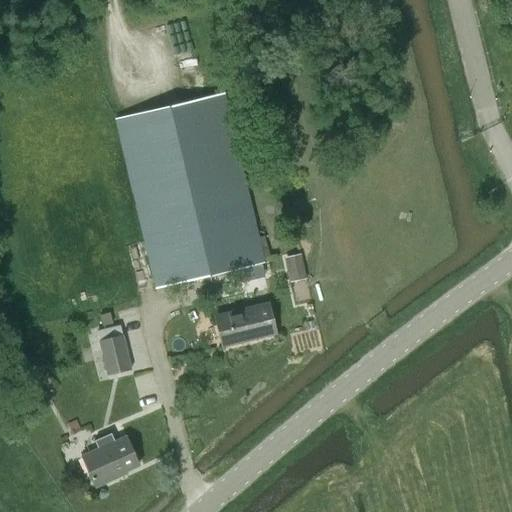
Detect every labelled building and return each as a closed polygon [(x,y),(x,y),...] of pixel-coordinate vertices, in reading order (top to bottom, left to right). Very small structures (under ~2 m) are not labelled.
[(157,288),(263,263),(223,94),(117,119),(157,288)] [(306,279),(301,255),(284,258),(289,283),(306,279)] [(222,347),(276,334),(268,303),(215,316),(222,347)] [(122,335),(99,341),(107,376),(131,371),(122,335)] [(35,364),(33,370),(38,375),(44,373),(46,367),(41,362),(35,364)] [(127,470),(139,465),(126,437),(115,442),(111,434),(95,441),(98,449),(82,456),(95,487),(128,472),(127,470)]
